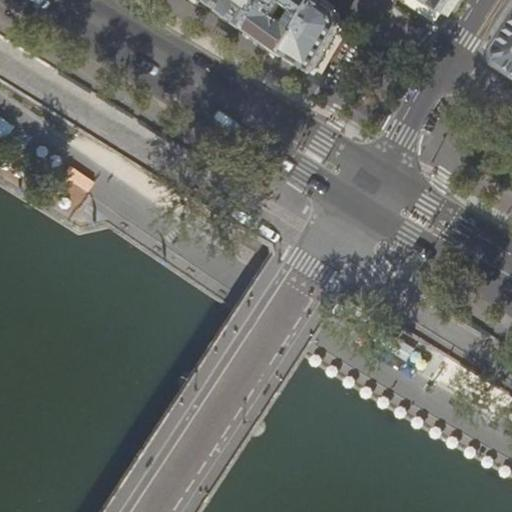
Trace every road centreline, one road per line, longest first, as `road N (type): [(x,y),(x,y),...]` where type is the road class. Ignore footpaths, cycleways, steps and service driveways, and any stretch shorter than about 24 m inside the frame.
road 1 (residential): [(154,511),(365,188)]
road 2 (primary): [(57,0),(365,188)]
road 3 (primary): [(365,188),(511,277)]
road 4 (residential): [(365,188),(445,63)]
